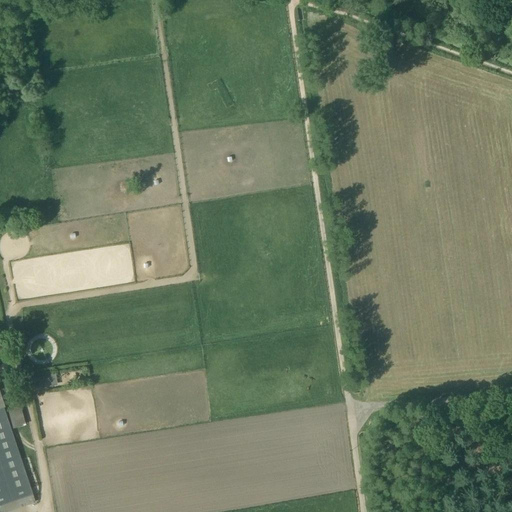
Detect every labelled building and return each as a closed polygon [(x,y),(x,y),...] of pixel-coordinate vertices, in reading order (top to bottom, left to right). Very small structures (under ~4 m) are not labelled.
[(45,377),(46,385),(62,382),(61,374),(45,377)] [(31,379),(32,387),(46,385),(45,377),(31,379)] [(12,410),(17,427),(24,425),(19,408),(12,410)] [(0,505),(30,496),(1,409),(0,409),(0,505)] [(17,427),(12,410),(7,411),(12,429),(17,427)] [(30,496),(0,505),(0,511),(6,511),(33,504),(30,496)]
